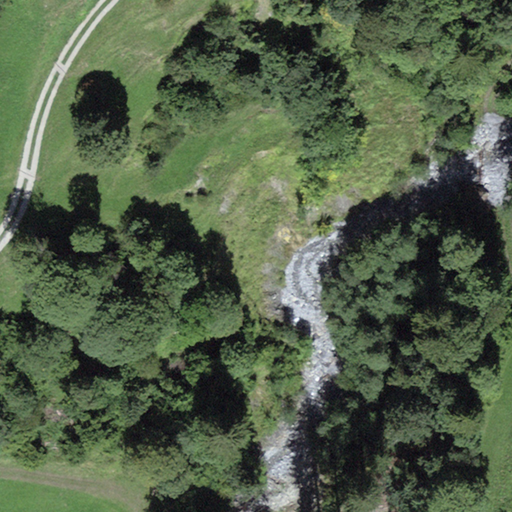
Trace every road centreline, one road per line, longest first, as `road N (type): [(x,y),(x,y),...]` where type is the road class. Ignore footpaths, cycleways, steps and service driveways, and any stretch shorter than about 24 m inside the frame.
road 1 (track): [(0,237),(18,206),(58,69),(108,0)]
road 2 (track): [(139,511),(104,490),(0,471)]
